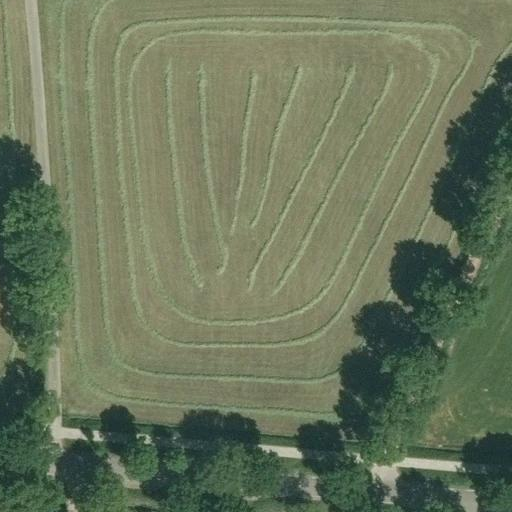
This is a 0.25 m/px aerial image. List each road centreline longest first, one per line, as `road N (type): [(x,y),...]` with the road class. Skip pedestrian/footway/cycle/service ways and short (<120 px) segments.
road 1 (tertiary): [(511,509),(0,465)]
road 2 (track): [(511,187),(386,459)]
